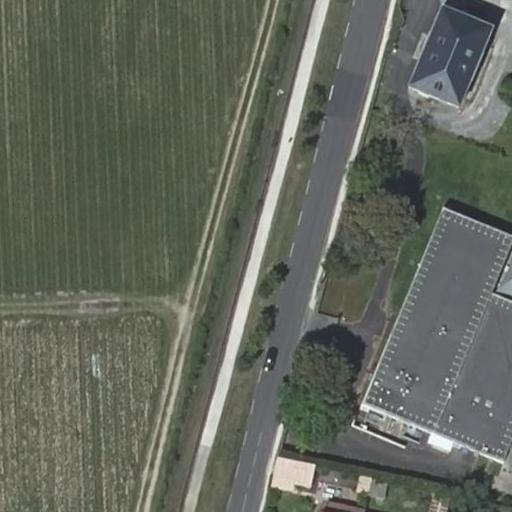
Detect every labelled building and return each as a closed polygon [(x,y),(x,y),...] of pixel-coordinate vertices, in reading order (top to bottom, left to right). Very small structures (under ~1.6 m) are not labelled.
[(445,9),(413,88),(462,109),(494,29),(445,9)] [(388,182),(391,191),(400,189),(397,180),(388,182)] [(440,208),(359,405),(503,465),(511,442),(511,300),(489,291),(511,236),(440,208)] [(317,469),(283,462),(278,486),(312,493),(317,469)] [(384,484),(369,480),(366,495),(381,498),(384,484)] [(449,511),(452,502),(435,497),(431,511),(449,511)]
